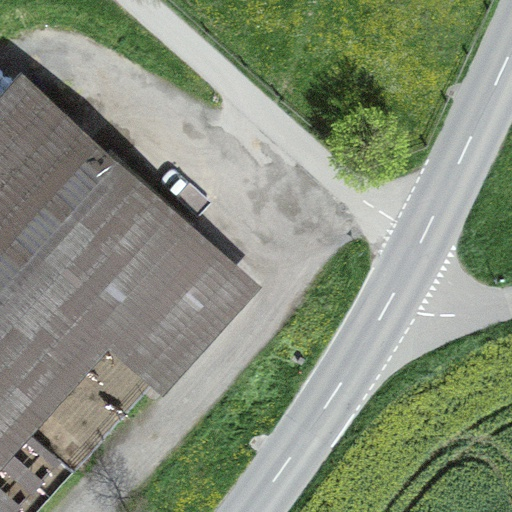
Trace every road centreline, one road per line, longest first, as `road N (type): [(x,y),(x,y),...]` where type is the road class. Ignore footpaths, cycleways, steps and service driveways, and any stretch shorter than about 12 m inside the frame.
road 1 (track): [(100,511),(302,270),(233,173),(266,127)]
road 2 (unclassified): [(421,237),(266,127),(128,0)]
road 3 (track): [(0,71),(36,53),(154,112),(233,173)]
road 4 (tertiary): [(384,306),(248,511)]
road 5 (tertiary): [(511,42),(421,237)]
road 6 (residential): [(511,299),(458,313),(384,306)]
